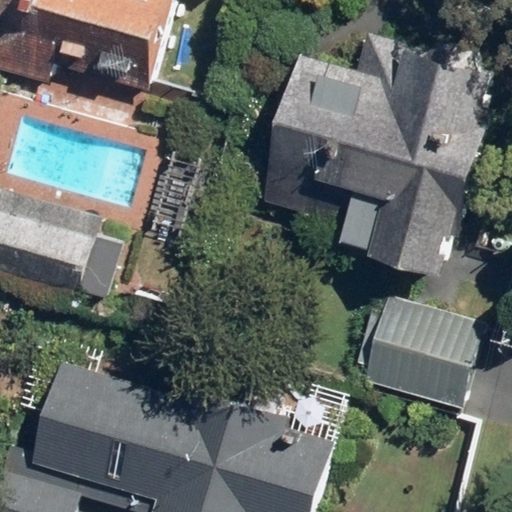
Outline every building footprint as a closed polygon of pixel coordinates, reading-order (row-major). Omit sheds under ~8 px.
[(0,0),(0,66),(159,98),(178,0),(0,0)] [(310,47),(274,187),(350,206),(343,236),(374,244),(371,255),(458,277),(504,96),(472,88),(481,53),(383,28),(374,63),(310,47)] [(107,217),(0,184),(0,233),(93,262),(107,217)] [(492,314),(393,289),(370,377),(469,403),(492,314)] [(35,471),(93,486),(158,502),(155,511),(321,511),(343,428),(64,357),(35,471)] [(86,511),(93,486),(35,471),(10,465),(0,502),(0,511),(86,511)]
